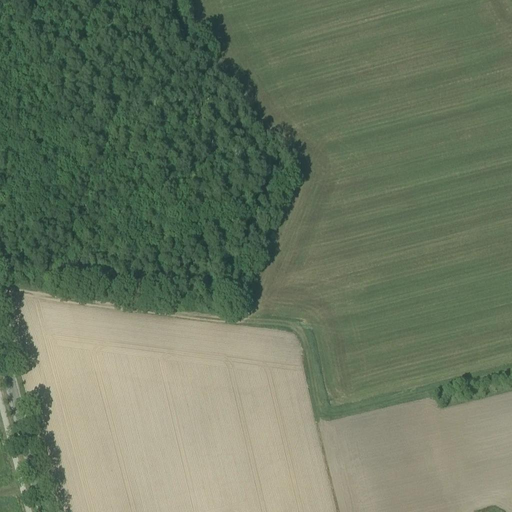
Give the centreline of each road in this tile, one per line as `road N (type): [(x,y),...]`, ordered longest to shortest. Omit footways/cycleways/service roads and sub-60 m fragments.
road 1 (track): [(511,370),(411,396),(321,405),(300,326),(0,290)]
road 2 (tertiary): [(45,511),(0,337)]
